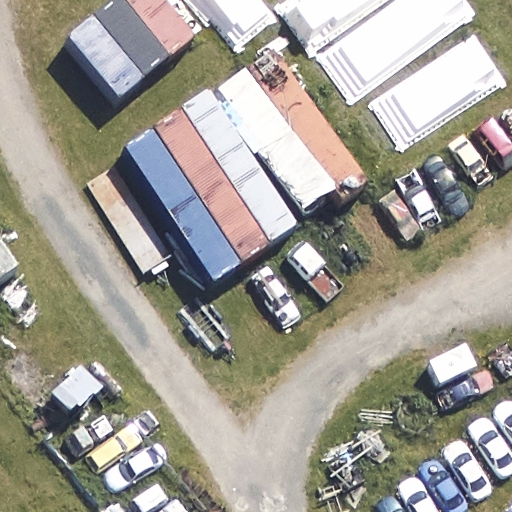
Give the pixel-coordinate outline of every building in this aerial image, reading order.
[(123,0),(112,0),(94,15),(143,75),(169,55),(123,0)] [(165,0),(123,0),(169,55),(194,34),(165,0)] [(94,15),(69,36),(118,96),(143,75),(94,15)] [(246,67),(341,197),(370,176),(275,47),(246,67)] [(180,106),(270,244),(301,224),(210,86),(180,106)] [(180,106),(153,123),(243,262),(270,244),(180,106)] [(243,262),(153,123),(122,144),(213,282),(243,262)] [(0,237),(0,273),(17,263),(0,237)]
